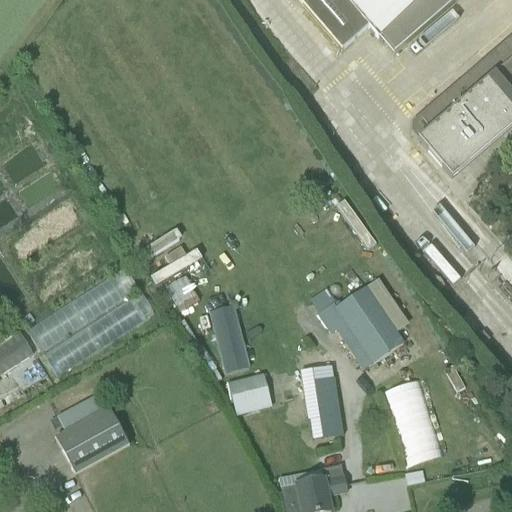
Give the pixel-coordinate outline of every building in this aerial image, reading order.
[(394,59),(461,0),(295,0),(342,54),(368,29),(394,59)] [(451,182),(511,128),(511,56),(503,46),(421,117),(432,130),(417,143),(451,182)] [(24,330),(53,378),(155,319),(140,293),(137,295),(124,272),(24,330)] [(336,334),(362,373),(371,368),(372,370),(404,347),(366,291),(340,309),(337,305),(317,318),(330,338),(336,334)] [(233,308),(208,314),(223,377),(249,371),(233,308)] [(20,337),(0,349),(0,380),(34,358),(20,337)] [(464,391),(452,369),(444,374),(456,396),(464,391)] [(386,392),(407,469),(442,459),(421,382),(386,392)] [(261,384),(229,391),(235,419),(267,411),(261,384)] [(341,441),(331,385),(313,388),(323,444),(341,441)] [(56,421),(65,436),(55,442),(75,478),(128,449),(109,412),(107,413),(99,398),(56,421)] [(323,482),(296,488),(300,511),(329,511),(327,500),(346,496),(340,469),(321,473),(323,482)]
